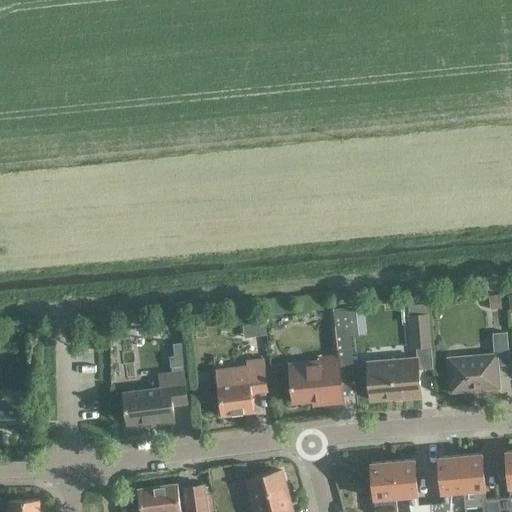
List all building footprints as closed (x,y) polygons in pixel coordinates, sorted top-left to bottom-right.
[(430,345),(428,314),(408,315),(411,347),(430,345)] [(448,358),(451,391),(498,387),(496,365),(509,364),(506,332),(492,333),(494,354),(448,358)] [(169,355),(171,366),(187,364),(186,353),(169,355)] [(420,395),(417,356),(367,361),(370,399),(420,395)] [(215,369),(221,415),(254,411),(251,392),(267,390),(263,358),(246,360),(246,365),(215,369)] [(320,359),(288,363),(292,402),(322,399),(323,404),(343,402),(339,364),(339,363),(321,365),(320,359)] [(160,387),(123,391),(127,424),(153,421),(153,424),(174,421),(172,404),(187,402),(183,371),(158,374),(160,387)] [(0,425),(19,425),(19,406),(0,406),(0,425)] [(511,446),(503,448),(507,494),(495,495),(496,511),(511,511),(511,500),(511,499),(511,446)] [(480,450),(458,452),(461,488),(472,487),(476,503),(480,503),(480,511),(496,511),(495,495),(483,496),(480,450)] [(450,489),(461,488),(458,452),(436,453),(440,499),(428,500),(429,511),(445,511),(445,506),(448,505),(450,489)] [(412,455),(390,457),(394,493),(405,492),(409,509),(413,508),(412,511),(429,511),(428,500),(416,502),(412,455)] [(395,510),(394,493),(390,457),(369,459),(373,511),(395,510)] [(292,511),(281,470),(246,479),(255,511),(292,511)] [(140,511),(180,511),(177,483),(138,488),(140,511)] [(186,511),(207,511),(203,484),(184,486),(186,511)] [(39,511),(39,498),(7,500),(7,511),(39,511)]
